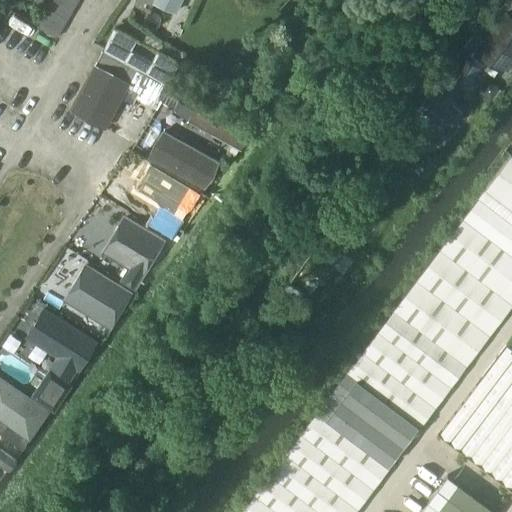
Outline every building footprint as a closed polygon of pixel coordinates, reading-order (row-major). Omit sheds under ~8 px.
[(66,17),(72,7),(59,0),(51,0),(48,6),(66,17)] [(156,0),(176,10),(180,0),(156,0)] [(60,28),(66,17),(48,6),(42,17),(60,28)] [(511,57),(511,15),(503,9),(483,38),(474,32),(448,69),(469,85),(485,63),(483,61),(485,58),(502,71),(511,57)] [(55,37),(60,28),(42,17),(36,26),(55,37)] [(105,51),(72,109),(109,129),(131,87),(160,104),(162,100),(177,108),(181,99),(166,91),(169,85),(105,51)] [(430,102),(456,123),(468,106),(442,86),(430,102)] [(189,121),(241,150),(247,138),(195,109),(189,121)] [(420,111),(397,139),(410,150),(433,121),(420,111)] [(219,160),(162,129),(148,156),(204,187),(219,160)] [(511,155),(241,511),(355,511),(511,306),(511,155)] [(197,194),(153,167),(152,169),(144,164),(139,166),(136,170),(137,176),(145,181),(144,182),(172,198),(165,213),(181,221),(197,194)] [(113,179),(105,191),(121,202),(129,190),(113,179)] [(164,240),(123,215),(101,251),(127,267),(120,278),(135,287),(164,240)] [(171,219),(163,232),(177,240),(184,228),(171,219)] [(85,262),(69,289),(102,310),(96,319),(111,328),(116,319),(133,291),(85,262)] [(98,339),(44,306),(24,337),(56,357),(50,366),(70,378),(76,368),(79,371),(98,339)] [(457,450),(511,492),(511,491),(511,346),(508,344),(496,361),(438,436),(457,450)] [(32,395),(53,409),(69,387),(46,373),(32,395)] [(23,448),(30,439),(51,409),(0,374),(0,418),(10,425),(3,435),(23,448)] [(0,447),(0,464),(8,470),(16,459),(0,447)] [(457,450),(408,511),(485,511),(504,487),(457,450)]
